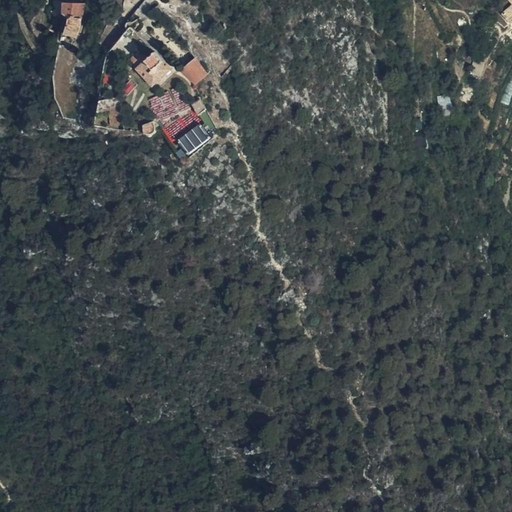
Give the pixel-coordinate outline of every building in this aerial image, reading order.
[(55,0),(55,8),(56,10),(60,13),(60,15),(63,15),(77,15),(79,8),(81,1),(69,0),(55,0)] [(60,30),(72,33),(74,27),(77,15),(63,15),(60,30)] [(137,67),(153,84),(172,66),(155,49),(137,67)] [(183,67),(197,80),(202,75),(210,67),(196,55),(183,67)] [(440,105),(449,104),(447,94),(438,96),(440,105)] [(208,109),(203,95),(195,100),(200,114),(203,112),(208,109)] [(146,122),(148,129),(154,129),(158,129),(159,127),(156,118),(146,122)] [(181,143),(192,154),(212,134),(201,123),(181,143)]
